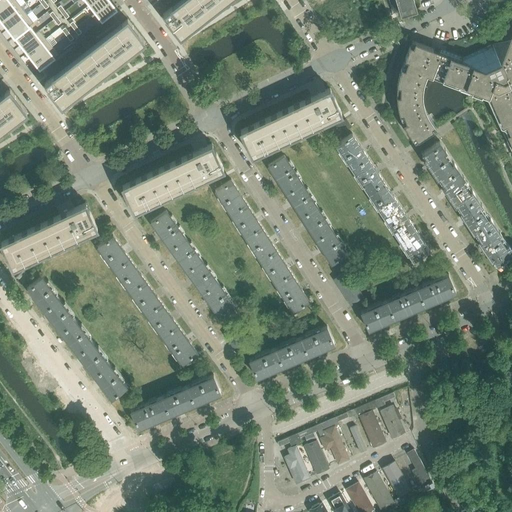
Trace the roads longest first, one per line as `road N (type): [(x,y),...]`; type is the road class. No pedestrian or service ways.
road 1 (residential): [(403,346),(492,307),(332,61)]
road 2 (residential): [(258,410),(272,495),(291,502),(421,427),(403,346)]
road 3 (residential): [(214,119),(369,362)]
road 4 (residential): [(258,410),(90,178)]
road 5 (residential): [(132,462),(0,287)]
road 6 (residential): [(90,178),(0,52)]
road 7 (residential): [(214,119),(128,0)]
road 8 (residential): [(90,178),(214,119)]
road 9 (residential): [(132,462),(258,410)]
road 10 (residential): [(214,119),(332,61)]
road 11 (residential): [(258,410),(369,362)]
